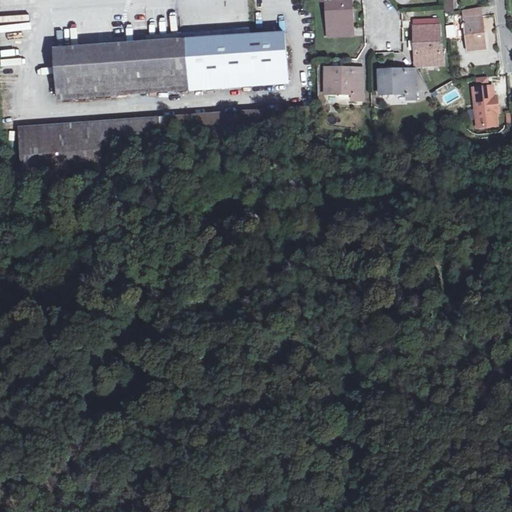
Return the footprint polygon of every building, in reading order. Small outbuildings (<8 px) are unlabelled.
[(322,0),(323,1),(327,2),(328,28),(353,27),(351,0),(322,0)] [(454,13),(454,0),(445,0),(445,13),(454,13)] [(486,49),(483,18),(482,18),(481,11),(464,13),(468,51),(486,49)] [(486,27),(494,26),(493,17),(485,18),(486,27)] [(448,39),(457,38),(456,26),(447,27),(448,39)] [(353,27),(328,28),(329,37),(353,36),(353,27)] [(416,28),(417,56),(425,56),(425,66),(443,65),(442,53),(439,53),(438,28),(416,28)] [(55,50),(59,98),(289,82),(285,33),(55,50)] [(425,56),(417,56),(418,66),(425,66),(425,56)] [(362,101),(362,82),(355,82),(355,70),(327,69),(325,94),(353,94),(353,101),(362,101)] [(417,100),(416,83),(409,83),(409,70),(380,71),(381,95),(407,94),(407,100),(417,100)] [(488,79),(477,81),(478,90),(489,89),(488,79)] [(478,90),(473,91),(479,129),(498,127),(497,114),(500,114),(498,98),(495,98),(493,88),(489,89),(478,90)] [(311,123),(310,109),(21,130),(24,183),(105,177),(104,165),(114,164),(114,149),(273,138),(272,126),(311,123)]
